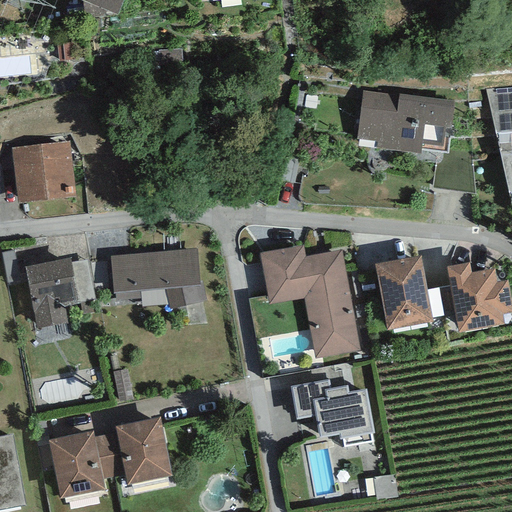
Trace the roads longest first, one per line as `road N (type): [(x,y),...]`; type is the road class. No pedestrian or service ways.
road 1 (residential): [(226,216),(278,511)]
road 2 (residential): [(511,258),(484,234),(255,211),(226,216)]
road 3 (residential): [(226,216),(0,226)]
